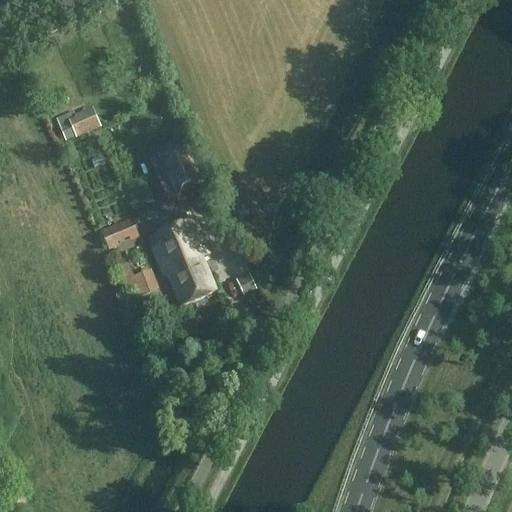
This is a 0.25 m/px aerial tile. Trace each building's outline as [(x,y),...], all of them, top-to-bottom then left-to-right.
[(68,121),(77,141),(101,131),(93,110),(68,121)] [(156,156),(176,204),(208,190),(187,142),(156,156)] [(216,293),(201,260),(209,256),(193,219),(148,240),(164,278),(168,277),(180,308),(216,293)] [(131,220),(99,233),(107,252),(118,248),(117,244),(128,240),(129,243),(138,239),(131,220)] [(138,300),(158,292),(151,273),(130,281),(138,300)] [(249,276),(236,282),(243,298),(256,292),(249,276)]
